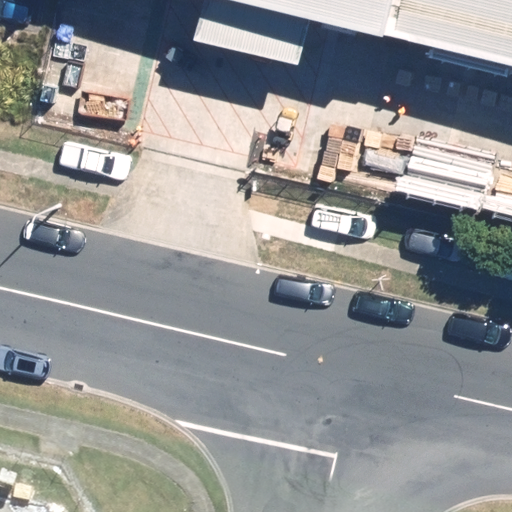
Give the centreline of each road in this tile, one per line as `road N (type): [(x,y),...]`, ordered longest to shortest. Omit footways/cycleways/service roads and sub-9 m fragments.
road 1 (unclassified): [(0,286),(372,378)]
road 2 (unclassified): [(372,378),(511,411)]
road 3 (unclassified): [(372,378),(340,511)]
